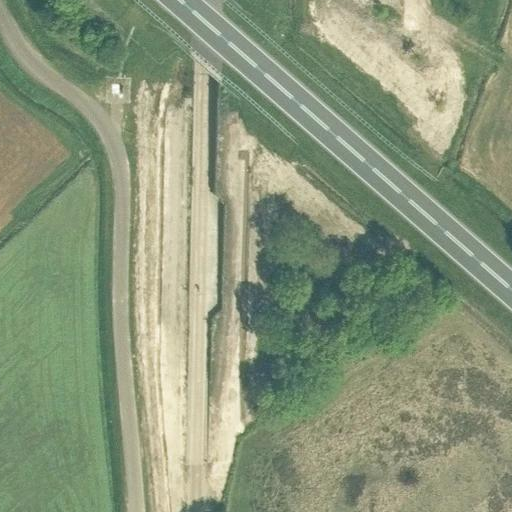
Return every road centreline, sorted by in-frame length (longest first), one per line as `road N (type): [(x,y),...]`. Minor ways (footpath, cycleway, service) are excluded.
road 1 (unclassified): [(137,511),(118,299),(121,177),(111,131),(29,63),(0,16)]
road 2 (unclassified): [(194,511),(208,0)]
road 3 (trunk): [(511,289),(179,0)]
